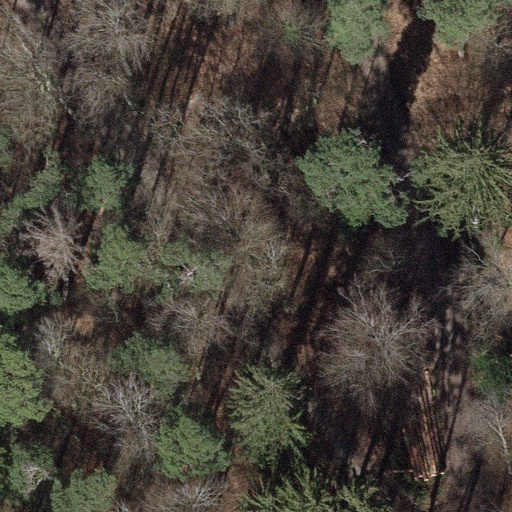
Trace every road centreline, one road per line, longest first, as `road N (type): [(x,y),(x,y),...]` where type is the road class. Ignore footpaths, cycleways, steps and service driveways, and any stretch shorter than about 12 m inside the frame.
road 1 (track): [(392,511),(334,440),(34,0)]
road 2 (track): [(462,511),(436,250),(353,0)]
